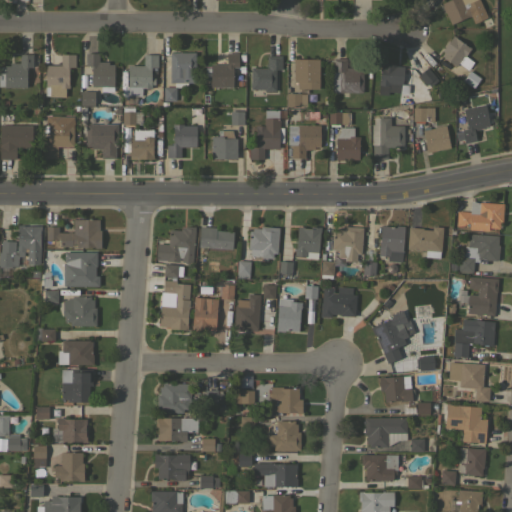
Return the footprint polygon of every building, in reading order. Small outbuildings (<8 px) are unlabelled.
[(444,12),(440,3),(446,0),(478,0),(486,16),(473,23),(470,15),(468,16),(468,15),(450,24),(444,12)] [(452,35),(455,36),(454,37),(467,46),(470,47),(464,55),(473,62),(467,70),(457,63),(455,66),(440,55),(443,52),(441,51),(452,35)] [(85,52),(98,52),(98,61),(107,61),(107,64),(113,64),(113,86),(91,86),(91,67),(90,67),(90,65),(85,65),(85,52)] [(169,52),(195,52),(194,82),(187,82),(187,87),(174,87),(174,82),(169,82),(169,52)] [(210,87),(210,64),(226,64),(226,52),(237,52),(237,67),(232,67),(232,87),(210,87)] [(19,62),(19,54),(32,54),(32,66),(26,66),(26,69),(26,87),(3,87),(3,86),(0,86),(0,66),(3,66),(3,65),(9,65),(9,62),(19,62)] [(60,65),(60,54),(74,54),(74,66),(68,66),(68,70),(68,85),(68,88),(65,88),(65,96),(48,96),(48,95),(44,95),(45,65),(60,65)] [(143,65),(142,54),(157,54),(157,67),(155,67),(155,70),(150,70),(150,78),(154,78),(154,84),(150,84),(150,87),(141,88),(141,95),(127,95),(127,65),(143,65)] [(266,67),(266,55),(281,55),(281,69),(275,69),(275,91),(264,91),(264,89),(250,89),(250,67),(266,67)] [(293,58),(318,58),(318,89),(297,88),(297,81),(293,81),(293,58)] [(346,58),(346,67),(355,67),(355,69),(362,70),(362,92),(331,92),(331,71),(332,71),(333,58),(346,58)] [(396,63),(395,66),(403,67),(401,84),(409,84),(408,93),(387,91),(387,94),(377,94),(378,81),(380,65),(379,65),(379,62),(396,63)] [(435,77),(437,80),(430,86),(428,83),(425,85),(417,75),(427,67),(435,77)] [(462,80),(468,71),(479,78),(472,88),(462,80)] [(162,101),(162,88),(175,88),(175,101),(162,101)] [(94,91),(94,105),(79,105),(80,90),(94,91)] [(286,92),(300,92),(300,93),(306,93),(306,106),(300,106),(286,106),(286,92)] [(502,103),(511,103),(511,143),(507,143),(507,146),(502,146),(502,143),(501,143),(502,103)] [(484,104),(488,125),(483,126),(484,127),(473,130),(475,141),(464,143),(461,129),(466,128),(462,109),(484,104)] [(121,111),(122,111),(122,107),(133,107),(133,111),(141,111),(141,124),(133,124),(133,126),(123,126),(123,124),(122,124),(121,111)] [(433,107),(433,121),(412,121),(412,107),(433,107)] [(229,111),(243,111),(243,124),(229,124),(229,111)] [(248,146),(254,146),(254,143),(255,143),(255,128),(254,128),(254,125),(263,125),(263,111),(284,111),(284,118),(279,118),(279,127),(283,127),(283,142),(278,142),(278,148),(263,148),(263,159),(248,159),(248,146)] [(328,111),(340,111),(340,112),(350,112),(350,123),(340,123),(340,124),(328,124),(328,111)] [(73,146),(57,146),(57,158),(42,158),(42,144),(48,144),(48,125),(44,125),(44,115),(59,115),(59,117),(72,116),(73,146)] [(371,124),(373,124),(373,117),(389,117),(389,125),(403,125),(403,146),(387,146),(387,159),(372,159),(372,144),(371,144),(371,124)] [(85,123),(116,124),(116,146),(115,146),(115,158),(101,158),(101,148),(91,148),(91,146),(85,146),(85,123)] [(195,146),(180,146),(180,157),(166,157),(166,144),(172,145),(172,123),(182,124),(182,125),(195,125),(195,146)] [(287,125),(297,125),(297,124),(319,124),(319,149),(304,149),(304,158),(291,158),(291,145),(287,145),(287,125)] [(435,127),(435,126),(445,124),(449,147),(426,152),(422,130),(435,127)] [(0,125),(31,125),(31,136),(32,136),(32,143),(31,143),(31,147),(15,147),(15,159),(0,158),(0,125)] [(339,127),(353,127),(353,136),(358,136),(358,140),(357,159),(345,159),(345,160),(334,159),(335,138),(336,138),(339,130),(339,127)] [(152,129),(151,153),(152,153),(152,159),(129,158),(129,136),(133,136),(133,129),(152,129)] [(236,138),(236,158),(210,158),(211,152),(210,152),(210,149),(211,149),(211,136),(217,136),(217,130),(231,130),(233,138),(236,138)] [(503,203),(501,221),(499,221),(498,228),(488,227),(488,230),(456,228),(456,225),(457,211),(469,212),(470,200),(479,202),(503,203)] [(57,240),(45,240),(45,226),(57,226),(57,232),(67,232),(67,231),(70,231),(70,232),(72,232),(73,219),(99,219),(98,229),(100,229),(100,248),(93,248),(93,247),(80,247),(79,248),(76,248),(76,244),(73,244),(73,245),(71,245),(71,246),(59,246),(59,240),(57,240)] [(0,240),(14,241),(14,250),(16,251),(16,245),(17,245),(16,225),(22,225),(22,226),(40,226),(40,230),(39,230),(39,264),(26,264),(26,248),(24,248),(24,251),(23,251),(23,256),(18,256),(17,266),(16,266),(16,268),(0,267),(0,240)] [(395,226),(395,225),(403,226),(401,250),(402,250),(401,262),(387,260),(387,255),(377,254),(378,247),(379,247),(380,225),(395,226)] [(156,243),(167,244),(168,229),(180,230),(180,227),(184,228),(184,226),(194,227),(192,262),(189,262),(188,263),(184,263),(182,262),(181,262),(181,258),(178,257),(178,261),(166,261),(166,260),(155,259),(156,243)] [(233,231),(231,249),(198,247),(199,226),(215,227),(215,230),(233,231)] [(278,227),(276,253),(272,253),(272,258),(266,257),(266,260),(262,260),(262,257),(260,257),(260,256),(249,255),(250,249),(247,248),(248,230),(252,230),(252,228),(260,228),(260,226),(278,227)] [(294,245),(295,246),(297,226),(302,226),(302,227),(310,228),(310,226),(320,227),(320,233),(318,233),(318,245),(319,246),(319,249),(317,249),(317,259),(304,258),(304,256),(294,255),(294,245)] [(362,227),(360,254),(356,253),(355,262),(344,262),(345,258),(337,257),(337,249),(331,249),(332,228),(343,229),(343,226),(362,227)] [(422,228),(422,229),(431,230),(431,226),(442,227),(440,251),(439,251),(439,258),(424,257),(425,250),(406,249),(408,227),(422,228)] [(498,235),(497,238),(499,238),(497,259),(496,259),(496,260),(478,259),(478,260),(473,260),(472,272),(457,271),(457,270),(450,270),(450,261),(458,262),(459,256),(464,257),(465,246),(467,246),(468,233),(498,235)] [(96,252),(95,266),(94,266),(94,275),(98,275),(98,286),(62,285),(63,263),(65,263),(65,262),(63,262),(63,251),(96,252)] [(248,278),(236,277),(237,260),(249,261),(248,278)] [(290,274),(278,273),(279,260),(291,261),(290,274)] [(320,260),(333,261),(332,275),(319,274),(320,260)] [(362,261),(375,262),(374,274),(361,273),(362,261)] [(164,263),(177,265),(176,277),(163,276),(164,263)] [(497,278),(496,292),(495,292),(493,315),(480,314),(480,315),(475,315),(475,314),(466,313),(468,294),(476,295),(477,289),(471,289),(471,288),(467,288),(468,276),(497,278)] [(188,284),(187,299),(189,299),(188,309),(187,309),(186,325),(187,325),(186,330),(169,328),(169,327),(158,326),(161,292),(162,292),(163,279),(176,280),(176,283),(188,284)] [(220,283),(233,284),(232,299),(219,298),(220,283)] [(262,283),(274,284),(273,298),(261,298),(262,283)] [(316,298),(303,298),(304,284),(316,285),(316,298)] [(322,286),(332,286),(332,292),(336,292),(337,286),(351,287),(351,294),(355,294),(354,316),(339,315),(339,314),(330,313),(330,317),(320,316),(322,286)] [(57,302),(43,302),(43,296),(41,296),(41,290),(43,290),(57,290),(57,302)] [(257,328),(256,328),(256,330),(242,330),(242,331),(232,330),(234,305),(235,305),(236,299),(247,299),(247,294),(259,294),(257,328)] [(72,296),(90,296),(90,299),(93,299),(93,307),(95,307),(95,325),(69,325),(69,322),(64,322),(64,316),(62,316),(62,301),(72,297),(72,296)] [(217,298),(214,332),(191,330),(193,297),(217,298)] [(291,298),(291,301),(301,302),(300,309),(299,309),(297,331),(283,330),(283,331),(275,330),(278,297),(291,298)] [(375,336),(373,336),(369,327),(392,317),(390,315),(401,310),(406,321),(408,320),(413,332),(406,335),(407,336),(403,338),(405,343),(397,347),(401,357),(386,363),(375,336)] [(493,321),(491,345),(467,343),(466,357),(452,356),(453,342),(452,342),(453,328),(460,329),(461,318),(493,321)] [(54,328),(53,341),(40,341),(40,328),(54,328)] [(89,340),(89,341),(91,341),(91,354),(92,354),(92,364),(66,364),(66,363),(56,363),(57,350),(61,350),(61,340),(89,340)] [(418,370),(417,356),(432,355),(433,368),(418,370)] [(448,362),(483,363),(482,386),(488,386),(488,401),(473,400),(474,388),(458,387),(458,380),(447,380),(448,362)] [(91,385),(88,385),(88,401),(85,401),(85,402),(81,402),(81,401),(77,401),(77,402),(73,402),(73,401),(71,401),(71,402),(68,402),(68,401),(66,401),(66,400),(62,400),(62,399),(60,399),(60,369),(70,369),(70,366),(77,366),(77,368),(78,368),(78,369),(91,369),(91,385)] [(383,376),(383,377),(401,375),(401,376),(408,375),(410,389),(413,389),(413,393),(410,394),(411,400),(400,401),(400,400),(398,400),(398,401),(395,402),(395,400),(393,400),(393,402),(390,402),(390,401),(388,402),(385,403),(385,401),(383,401),(382,390),(379,391),(378,384),(377,384),(377,380),(378,380),(378,376),(383,376)] [(190,383),(190,403),(188,403),(188,409),(182,409),(182,412),(159,412),(159,410),(156,410),(156,395),(159,395),(159,386),(162,386),(162,383),(190,383)] [(269,412),(269,398),(267,398),(267,393),(270,393),(270,386),(281,386),(281,388),(297,388),(297,392),(298,392),(298,397),(298,399),(301,399),(301,413),(295,413),(295,412),(269,412)] [(204,390),(221,390),(221,399),(219,399),(219,403),(204,403),(204,390)] [(252,403),(232,403),(233,391),(240,391),(240,390),(252,390),(252,403)] [(428,401),(428,414),(415,414),(415,401),(428,401)] [(486,419),(484,443),(460,441),(461,429),(443,428),(445,403),(480,406),(479,419),(486,419)] [(34,419),(34,416),(31,416),(31,408),(34,408),(34,406),(47,406),(48,419),(34,419)] [(0,414),(8,414),(8,419),(7,419),(7,435),(0,435),(0,414)] [(253,416),(253,428),(239,428),(239,416),(253,416)] [(56,417),(63,417),(63,418),(85,419),(85,425),(84,425),(84,432),(86,432),(86,442),(81,442),(81,441),(54,441),(52,440),(52,438),(53,436),(54,435),(53,431),(54,430),(55,429),(56,428),(56,417)] [(196,431),(189,431),(189,437),(185,437),(185,441),(178,441),(178,440),(156,440),(156,434),(157,434),(157,426),(155,426),(155,417),(196,417),(196,431)] [(405,417),(405,440),(401,440),(397,441),(393,442),(387,446),(387,447),(368,447),(368,443),(366,443),(366,435),(363,435),(363,432),(362,432),(362,428),(363,428),(363,423),(362,423),(362,420),(363,420),(363,417),(405,417)] [(294,420),(294,423),(296,424),(296,432),(299,432),(299,450),(273,450),(273,446),(268,446),(268,440),(265,440),(265,436),(267,436),(267,434),(275,434),(275,420),(294,420)] [(5,450),(5,437),(8,437),(8,434),(17,434),(17,438),(25,437),(25,443),(24,443),(24,450),(5,450)] [(213,438),(213,441),(217,441),(217,449),(213,449),(213,451),(200,451),(200,438),(213,438)] [(423,438),(422,451),(408,451),(408,438),(423,438)] [(44,445),(44,466),(32,467),(32,458),(32,445),(44,445)] [(458,447),(465,447),(484,448),(482,468),(481,468),(481,475),(473,474),(473,475),(470,475),(463,474),(463,472),(456,472),(458,447)] [(60,452),(81,452),(81,463),(83,463),(83,481),(77,481),(77,480),(62,480),(62,481),(58,481),(58,477),(53,477),(53,471),(50,471),(50,467),(53,467),(53,465),(60,465),(60,452)] [(188,470),(187,470),(187,473),(184,473),(184,480),(172,480),(172,479),(156,479),(156,467),(153,467),(153,453),(157,453),(157,454),(175,454),(188,454),(188,470)] [(250,453),(250,465),(237,465),(237,453),(250,453)] [(396,454),(396,469),(395,469),(395,474),(392,474),(392,480),(364,480),(364,468),(362,468),(362,465),(360,465),(360,454),(396,454)] [(272,463),(272,464),(295,464),(295,478),(296,478),(296,486),(262,486),(262,474),(252,474),(252,463),(272,463)] [(454,470),(453,484),(439,483),(441,469),(454,470)] [(0,474),(11,474),(11,479),(14,479),(14,485),(11,485),(11,487),(0,487),(0,474)] [(211,475),(211,477),(218,477),(218,486),(211,486),(211,487),(198,487),(198,475),(211,475)] [(406,475),(420,476),(420,479),(422,479),(422,484),(427,484),(427,489),(421,489),(421,487),(420,487),(420,488),(406,488),(406,475)] [(42,484),(42,496),(28,496),(28,484),(42,484)] [(481,491),(480,505),(477,505),(476,511),(458,511),(459,509),(457,509),(458,504),(459,504),(459,501),(456,501),(457,489),(481,491)] [(175,491),(174,491),(181,491),(181,511),(150,511),(150,503),(149,503),(149,490),(175,491)] [(247,490),(247,502),(232,502),(232,504),(225,503),(225,502),(223,502),(223,490),(247,490)] [(392,491),(392,495),(393,495),(393,501),(392,501),(392,506),(387,506),(387,511),(359,511),(359,507),(358,507),(358,501),(357,501),(357,491),(362,491),(362,492),(380,492),(380,491),(392,491)] [(270,495),(270,494),(288,494),(288,497),(291,497),(291,506),(293,506),(293,511),(260,511),(260,510),(260,506),(259,506),(259,500),(260,500),(260,495),(270,495)] [(57,495),(57,496),(79,496),(79,502),(78,502),(78,510),(80,510),(80,511),(36,511),(36,506),(42,506),(42,500),(50,500),(50,495),(57,495)]
